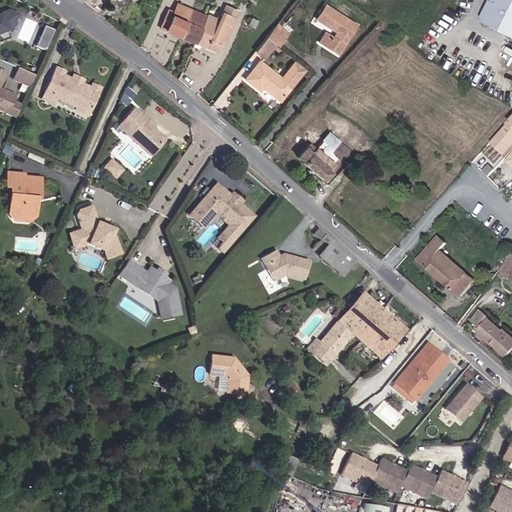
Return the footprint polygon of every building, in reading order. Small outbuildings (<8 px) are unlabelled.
[(511,0),(497,0),(485,25),(511,39),(511,0)] [(5,30),(14,12),(0,6),(0,30),(2,29),(3,29),(5,30)] [(158,31),(192,47),(205,19),(180,6),(177,11),(170,8),(158,31)] [(215,19),(232,28),(238,15),(226,10),(221,20),(216,17),(215,19)] [(339,59),(357,30),(325,11),(316,24),(337,38),(334,43),(331,41),(325,51),(339,59)] [(220,51),(222,52),(232,28),(215,19),(214,21),(208,17),(206,19),(205,19),(192,47),(215,58),(220,51)] [(40,50),(49,30),(38,25),(29,46),(40,50)] [(274,49),(284,37),(275,30),(265,42),(274,49)] [(320,47),(325,51),(331,41),(326,38),(320,47)] [(252,56),(261,63),(274,49),(265,42),(252,56)] [(69,71),(58,66),(44,100),(57,106),(60,101),(79,109),(78,112),(91,117),(105,88),(95,83),(93,87),(87,84),(88,81),(76,75),(74,78),(67,75),(69,71)] [(264,94),(278,105),(303,73),(294,66),(280,84),(258,67),(244,85),(258,95),(262,90),(265,92),(264,94)] [(24,86),(29,75),(13,68),(8,79),(17,83),(24,86)] [(21,93),(24,86),(17,83),(13,90),(21,93)] [(9,95),(0,91),(0,111),(10,116),(15,105),(6,101),(9,95)] [(123,109),(131,100),(125,96),(118,105),(123,109)] [(155,120),(137,108),(119,127),(154,157),(170,140),(151,122),(155,120)] [(316,149),(326,156),(336,144),(327,136),(316,149)] [(9,157),(13,148),(5,144),(1,153),(9,157)] [(321,184),(333,169),(306,147),(294,162),(321,184)] [(45,160),(29,154),(27,158),(43,165),(45,160)] [(110,183),(119,172),(105,161),(97,172),(110,183)] [(25,171),(5,170),(4,187),(8,187),(7,214),(34,215),(35,206),(35,197),(40,198),(41,174),(25,173),(25,171)] [(95,183),(98,176),(92,173),(88,180),(95,183)] [(250,213),(238,202),(236,205),(227,197),(229,195),(212,180),(185,212),(200,224),(209,214),(213,209),(228,222),(224,227),(212,241),(220,248),(250,213)] [(241,200),(232,192),(229,195),(227,197),(236,205),(238,202),(241,200)] [(120,254),(111,231),(112,229),(96,222),(89,204),(77,209),(74,215),(79,228),(74,230),(79,242),(87,239),(104,246),(108,258),(120,254)] [(228,222),(213,209),(209,214),(224,227),(228,222)] [(359,260),(320,228),(316,234),(331,246),(322,257),(345,277),(359,260)] [(87,239),(79,242),(74,230),(67,232),(72,247),(86,242),(102,248),(106,259),(108,258),(104,246),(87,239)] [(443,253),(448,247),(440,240),(434,247),(443,253)] [(462,300),(476,284),(442,254),(443,253),(434,247),(420,264),(462,300)] [(279,250),(264,258),(269,270),(271,269),(278,282),(289,275),(308,282),(312,261),(285,255),(283,257),(279,250)] [(511,258),(502,272),(511,278),(511,258)] [(166,283),(168,279),(162,276),(163,274),(156,269),(155,271),(148,267),(145,272),(126,260),(117,274),(147,293),(157,300),(162,317),(181,313),(175,288),(166,283)] [(484,285),(489,289),(498,278),(492,274),(484,285)] [(153,306),(157,300),(147,293),(143,299),(153,306)] [(371,325),(381,312),(359,293),(352,301),(348,306),(368,322),(371,325)] [(356,336),(368,322),(348,306),(345,303),(343,301),(338,306),(332,301),(326,309),(331,314),(305,345),(329,366),(356,336)] [(394,344),(404,331),(394,322),(399,316),(386,305),(381,312),(371,325),(394,344)] [(472,319),(479,325),(487,315),(480,309),(472,319)] [(511,355),(511,343),(503,336),(505,334),(490,321),(480,333),(510,358),(511,355)] [(383,358),(394,344),(371,325),(368,322),(356,336),(383,358)] [(31,341),(21,352),(29,359),(39,348),(31,341)] [(394,379),(413,395),(444,358),(426,342),(394,379)] [(255,393),(254,373),(243,358),(220,358),(219,376),(230,377),(235,381),(236,394),(255,393)] [(409,400),(413,395),(394,379),(390,383),(409,400)] [(481,390),(485,385),(480,381),(475,386),(481,390)] [(485,398),(466,384),(448,409),(465,423),(485,398)] [(456,504),(467,483),(441,470),(437,477),(411,464),(407,471),(381,458),(377,465),(351,451),(340,473),(367,486),(370,479),(397,492),(400,485),(427,498),(430,491),(456,504)] [(511,490),(502,485),(491,508),(499,511),(511,511),(511,490)] [(365,503),(362,511),(388,511),(389,508),(365,503)]
